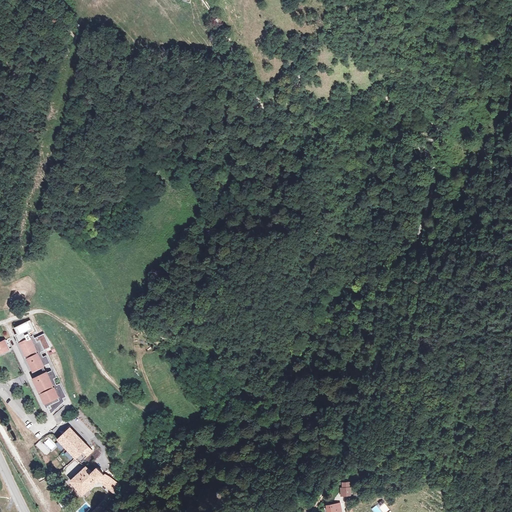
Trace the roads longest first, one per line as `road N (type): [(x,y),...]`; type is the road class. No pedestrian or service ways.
road 1 (track): [(429,152),(323,136),(201,72),(137,64),(85,44),(49,10),(34,13),(35,73),(15,74),(0,51)]
road 2 (track): [(311,511),(353,440),(391,301),(425,215),(429,152)]
road 3 (track): [(275,113),(253,56),(202,0)]
